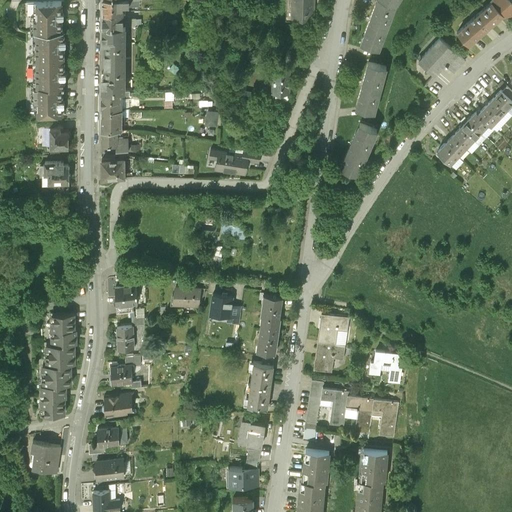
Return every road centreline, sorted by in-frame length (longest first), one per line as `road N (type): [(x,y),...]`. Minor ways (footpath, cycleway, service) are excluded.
road 1 (unclassified): [(344,10),(272,182),(247,190),(128,183),(116,192),(109,232),(91,234)]
road 2 (residential): [(511,36),(410,141),(306,276)]
road 3 (residential): [(344,10),(306,276)]
road 4 (residential): [(306,276),(274,511)]
road 5 (residential): [(91,234),(88,0)]
road 6 (residential): [(81,415),(99,312),(91,234)]
